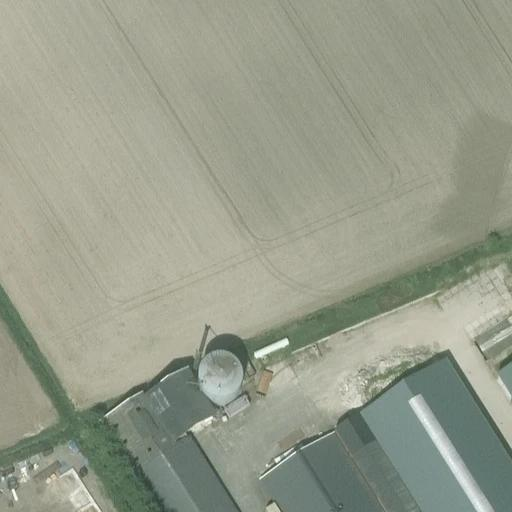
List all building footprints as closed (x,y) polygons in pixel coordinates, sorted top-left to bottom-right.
[(304,362),(350,347),(347,338),(301,354),(304,362)] [(511,511),(511,476),(443,368),(360,421),(416,511),(511,511)] [(511,372),(496,382),(511,408),(511,372)] [(141,399),(98,426),(130,477),(151,511),(233,511),(189,441),(217,423),(213,417),(206,406),(201,398),(187,376),(143,403),(141,399)] [(379,511),(333,438),(260,483),(278,511),(379,511)]
